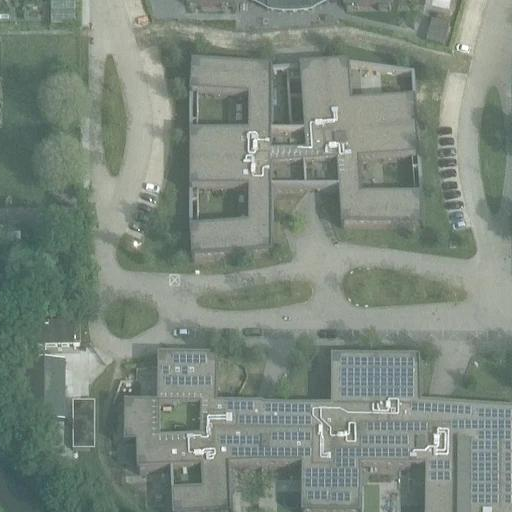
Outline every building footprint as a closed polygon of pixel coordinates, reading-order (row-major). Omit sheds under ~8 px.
[(186,0),(187,8),(236,8),(236,0),(267,0),(268,11),(269,11),(270,12),(271,12),(272,12),(273,12),(274,12),(275,12),(276,12),(277,12),(277,13),(278,13),(279,13),(280,13),(281,13),(282,13),(283,13),(284,13),(285,13),(286,13),(287,13),(288,13),(289,13),(290,13),(291,13),(292,13),(293,13),(294,13),(295,13),(296,13),(297,13),(298,13),(299,13),(300,13),(301,13),(302,13),(303,13),(303,12),(304,12),(305,12),(306,12),(307,12),(308,12),(309,12),(310,12),(310,11),(311,11),(312,11),(312,0),(343,0),(344,8),(393,8),(392,0),(186,0)] [(74,2),(52,2),(52,27),(74,27),(74,2)] [(432,22),(426,44),(444,48),(449,27),(432,22)] [(195,264),(270,258),(270,259),(273,259),(273,194),(340,194),(342,231),(345,231),(344,231),(420,230),(420,231),(423,231),(423,199),(416,113),(416,109),(413,77),(349,68),(301,71),(301,72),(273,74),(273,73),(195,67),(193,67),(190,99),(190,232),(192,265),(195,265),(195,264)] [(0,234),(0,247),(21,247),(21,234),(20,234),(21,225),(9,225),(8,235),(0,234)] [(128,408),(125,407),(125,433),(126,433),(126,448),(137,448),(139,477),(140,477),(140,476),(171,475),(172,511),(231,511),(230,473),(262,471),(303,472),(302,511),(361,511),(362,470),(426,472),(426,511),(511,511),(511,414),(438,410),(438,414),(425,413),(422,413),(420,363),(419,363),(411,363),(405,363),(351,363),(334,362),(332,362),(332,400),(332,411),(262,411),(254,411),(254,409),(217,409),(218,361),(216,361),(161,361),(159,360),(158,408),(128,408)] [(65,363),(25,363),(24,424),(65,424),(65,363)] [(90,404),(73,404),(73,452),(90,452),(90,404)]
